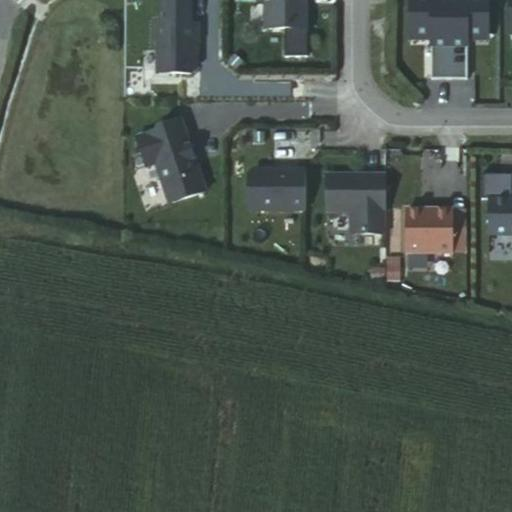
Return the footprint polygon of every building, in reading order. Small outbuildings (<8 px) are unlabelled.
[(201,85),(204,18),(193,11),(192,0),(163,0),(162,16),(151,16),(150,82),(201,85)] [(267,0),(266,34),(309,33),(312,0),(267,0)] [(476,81),(474,46),(494,45),(493,0),(406,0),(406,45),(422,47),(422,79),(476,81)] [(147,217),(211,194),(186,113),(150,122),(156,144),(127,154),(147,217)] [(244,164),(243,169),(247,217),(309,216),(314,164),(293,161),(292,151),(270,149),(270,164),(244,164)] [(350,218),(350,243),(388,243),(388,171),(320,171),(323,219),(350,218)] [(485,240),(511,238),(511,191),(483,192),(485,240)] [(404,257),(458,263),(461,206),(404,206),(404,257)]
